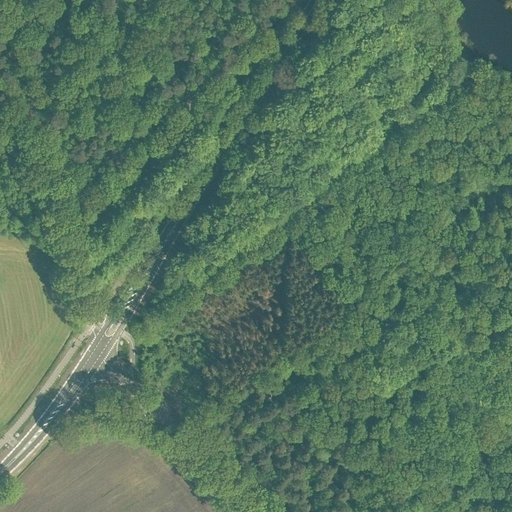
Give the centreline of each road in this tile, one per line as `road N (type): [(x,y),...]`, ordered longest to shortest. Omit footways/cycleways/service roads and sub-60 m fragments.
road 1 (track): [(0,45),(90,323)]
road 2 (primary): [(168,235),(311,0)]
road 3 (tertiary): [(255,511),(100,359)]
road 4 (primary): [(100,359),(168,235)]
road 5 (primary): [(168,235),(89,350)]
road 6 (primary): [(89,350),(10,462)]
road 7 (primary): [(10,462),(100,359)]
